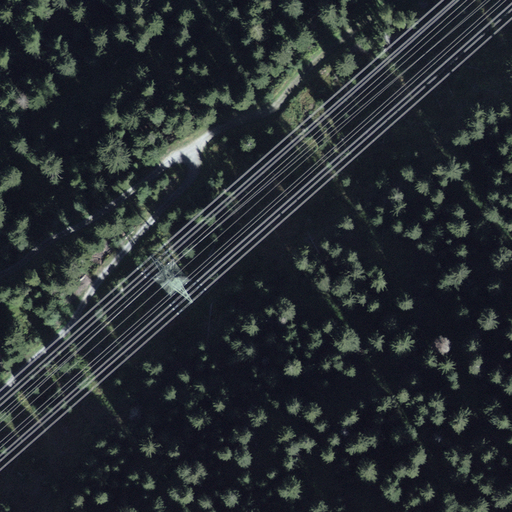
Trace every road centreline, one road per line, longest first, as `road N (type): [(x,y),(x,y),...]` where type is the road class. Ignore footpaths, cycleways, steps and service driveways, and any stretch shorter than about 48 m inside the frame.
road 1 (track): [(0,270),(33,257),(182,154),(195,167),(130,242)]
road 2 (track): [(194,163),(229,113),(386,0)]
road 3 (track): [(130,242),(68,330),(0,393)]
